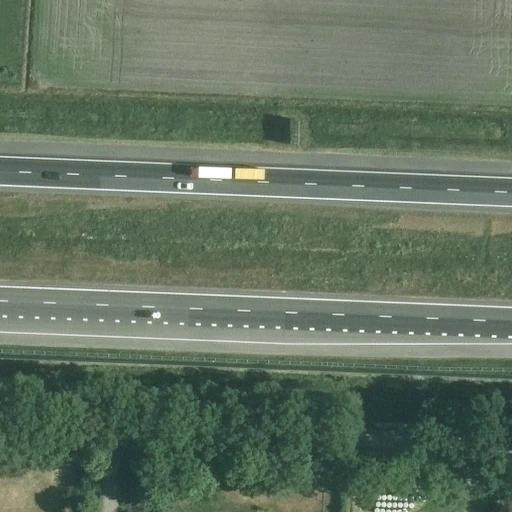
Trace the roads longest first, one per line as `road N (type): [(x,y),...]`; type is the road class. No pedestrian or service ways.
road 1 (motorway): [(0,302),(511,324)]
road 2 (motorway): [(511,192),(0,171)]
road 3 (unclassified): [(511,446),(103,426)]
